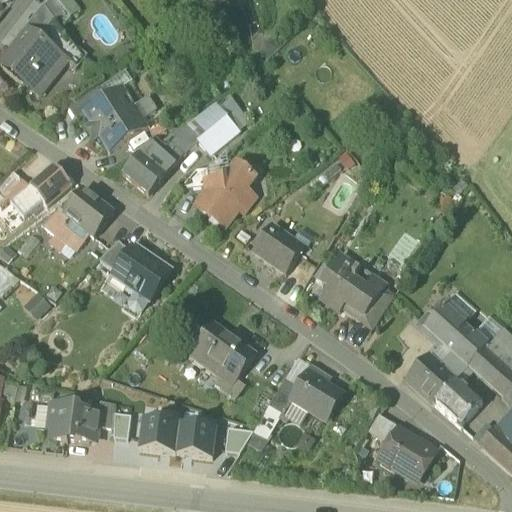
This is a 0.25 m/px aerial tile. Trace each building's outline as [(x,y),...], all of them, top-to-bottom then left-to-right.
[(0,0),(0,3),(5,9),(14,0),(0,0)] [(47,14),(54,23),(62,33),(71,21),(55,1),(54,0),(52,0),(45,10),(47,14)] [(70,0),(56,0),(55,1),(71,21),(81,15),(70,0)] [(47,14),(31,34),(40,41),(54,23),(47,14)] [(73,48),(62,33),(54,23),(40,41),(63,60),(73,48)] [(48,88),(66,66),(68,64),(63,60),(40,41),(31,34),(2,69),(27,90),(37,79),(48,88)] [(73,48),(63,60),(68,64),(66,66),(76,74),(87,59),(73,48)] [(126,75),(98,93),(105,103),(122,92),(132,86),(126,75)] [(48,88),(37,79),(27,90),(39,100),(48,88)] [(84,118),(109,158),(148,133),(142,124),(156,116),(147,103),(134,111),(122,92),(105,103),(83,117),(84,118)] [(68,113),(75,124),(84,118),(83,117),(105,103),(98,93),(68,113)] [(251,129),(230,100),(217,109),(238,138),(251,129)] [(238,138),(217,109),(187,130),(199,147),(210,162),(238,138)] [(187,130),(161,148),(183,161),(199,147),(187,130)] [(155,142),(150,148),(175,171),(183,161),(161,148),(155,142)] [(149,202),(175,171),(150,148),(123,180),(149,202)] [(227,156),(207,174),(209,186),(227,183),(229,180),(227,156)] [(54,170),(28,191),(43,209),(47,214),(73,192),(54,170)] [(198,214),(222,232),(236,212),(242,216),(253,202),(244,195),(253,182),(237,170),(229,180),(227,183),(209,186),(204,187),(205,192),(207,203),(198,214)] [(183,191),(187,195),(205,192),(204,187),(209,186),(207,174),(196,175),(183,191)] [(14,179),(0,194),(0,215),(1,216),(11,208),(28,191),(14,179)] [(43,209),(28,191),(11,208),(24,225),(43,209)] [(84,195),(64,219),(60,216),(45,233),(56,242),(50,249),(61,257),(66,250),(76,257),(89,240),(94,244),(114,218),(84,195)] [(253,257),(287,279),(305,252),(270,230),(253,257)] [(41,248),(31,239),(18,256),(29,264),(41,248)] [(101,265),(117,276),(131,256),(119,247),(101,265)] [(129,315),(136,320),(143,318),(154,302),(172,276),(135,250),(131,256),(117,276),(114,281),(128,291),(127,293),(134,298),(128,308),(129,315)] [(0,263),(7,271),(17,261),(7,251),(0,257),(0,263)] [(358,329),(360,330),(384,294),(387,290),(372,281),(367,288),(357,282),(362,276),(339,261),(321,288),(328,293),(321,304),(342,318),(346,311),(363,322),(358,329)] [(0,313),(1,312),(0,311),(0,303),(21,286),(0,271),(0,313)] [(360,330),(370,337),(393,301),(384,294),(360,330)] [(36,327),(51,312),(37,298),(22,313),(36,327)] [(456,298),(445,311),(465,329),(477,316),(456,298)] [(419,326),(425,332),(445,311),(438,305),(419,326)] [(451,355),(457,360),(476,339),(474,337),(465,329),(445,311),(425,332),(443,347),(451,355)] [(488,350),(502,335),(503,334),(488,320),(474,337),(476,339),(488,350)] [(225,377),(238,387),(256,361),(213,330),(190,362),(220,384),(225,377)] [(511,343),(502,335),(488,350),(485,354),(511,377),(511,343)] [(488,350),(476,339),(457,360),(469,371),(485,354),(488,350)] [(443,347),(430,361),(439,369),(451,355),(443,347)] [(469,371),(511,410),(511,377),(485,354),(469,371)] [(456,385),(469,371),(457,360),(451,355),(439,369),(444,374),(456,385)] [(435,409),(456,385),(444,374),(439,369),(430,361),(408,385),(435,409)] [(296,368),(286,384),(269,412),(281,419),(282,420),(290,406),(290,405),(298,392),(308,375),(296,368)] [(310,418),(324,426),(341,399),(327,390),(329,388),(308,375),(298,392),(290,405),(290,406),(310,418)] [(225,377),(220,384),(215,391),(236,406),(246,392),(238,387),(225,377)] [(482,409),(456,385),(435,409),(461,432),(482,409)] [(5,411),(13,412),(15,407),(18,390),(11,388),(5,411)] [(18,390),(15,407),(23,409),(27,392),(18,390)] [(282,420),(281,419),(278,424),(280,425),(285,428),(293,425),(302,431),(310,418),(290,406),(282,420)] [(99,433),(115,436),(116,420),(116,412),(101,408),(99,419),(100,419),(99,433)] [(35,432),(48,434),(51,412),(37,410),(35,432)] [(68,445),(97,449),(99,433),(100,419),(99,419),(72,415),(72,413),(51,410),(51,412),(48,434),(47,445),(68,448),(68,445)] [(281,419),(269,412),(254,438),(267,446),(280,425),(278,424),(281,419)] [(511,450),(511,417),(496,436),(511,450)] [(130,422),(116,420),(115,436),(114,445),(128,446),(130,422)] [(389,451),(398,435),(399,433),(379,421),(368,438),(389,451)] [(143,424),(139,456),(176,460),(180,428),(162,426),(163,425),(160,424),(160,426),(143,424)] [(472,443),(481,451),(496,436),(486,427),(472,443)] [(197,431),(180,428),(176,460),(212,465),(216,433),(199,431),(199,429),(197,429),(197,431)] [(246,450),(254,438),(229,435),(226,459),(239,460),(246,450)] [(379,465),(409,484),(410,484),(421,481),(436,458),(398,435),(389,451),(383,452),(380,457),(381,463),(379,465)] [(511,450),(496,436),(481,451),(511,478),(511,450)] [(267,446),(254,438),(246,450),(260,458),(267,446)]
